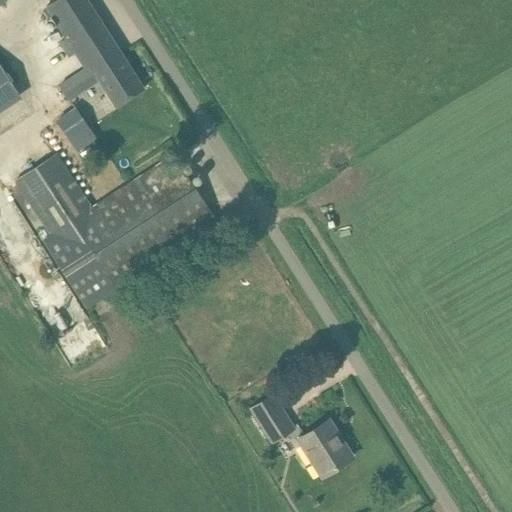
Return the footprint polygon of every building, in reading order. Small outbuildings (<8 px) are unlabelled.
[(0,0),(0,11),(16,2),(14,0),(0,0)] [(86,0),(55,0),(46,6),(86,69),(60,85),(69,99),(100,80),(117,106),(144,89),(86,0)] [(0,65),(0,111),(21,98),(0,65)] [(78,151),(96,138),(76,108),(57,121),(78,151)] [(99,143),(92,148),(99,159),(110,151),(106,145),(103,141),(99,143)] [(174,155),(157,166),(93,208),(57,154),(15,181),(51,234),(43,240),(86,307),(217,223),(174,155)] [(50,330),(76,366),(107,344),(81,308),(50,330)] [(273,442),(293,429),(272,395),(252,408),(273,442)] [(329,420),(312,431),(299,439),(323,477),(353,458),(352,457),(349,458),(336,438),(339,436),(329,420)]
